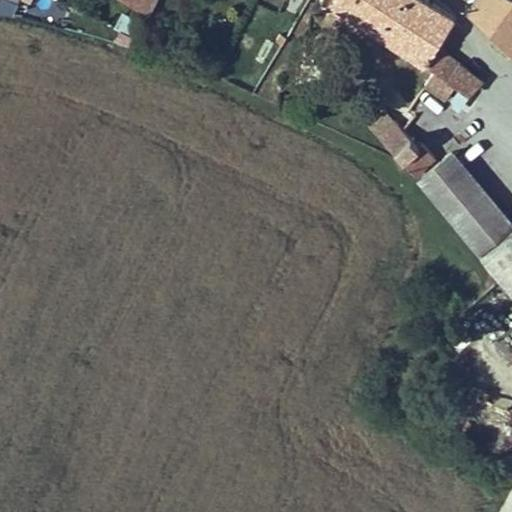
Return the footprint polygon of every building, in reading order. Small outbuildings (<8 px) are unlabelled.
[(0,0),(0,8),(12,11),(16,0),(0,0)] [(125,0),(151,14),(157,0),(125,0)] [(334,0),(333,3),(381,35),(404,0),(334,0)] [(435,48),(454,18),(427,0),(404,0),(381,35),(434,71),(455,85),(469,94),(483,80),(445,51),(444,53),(435,48)] [(511,51),(511,0),(473,0),(467,9),(510,53),(511,51)] [(144,25),(126,15),(117,29),(135,39),(137,39),(144,25)] [(284,43),(287,37),(280,33),(277,39),(284,43)] [(184,49),(172,43),(167,53),(180,59),(184,49)] [(425,85),(446,98),(455,85),(434,71),(425,85)] [(403,161),(418,144),(385,108),(375,118),(370,113),(364,119),(403,161)] [(415,175),(435,155),(422,141),(418,144),(403,161),(415,175)] [(511,221),(452,151),(419,180),(511,293),(511,221)]
